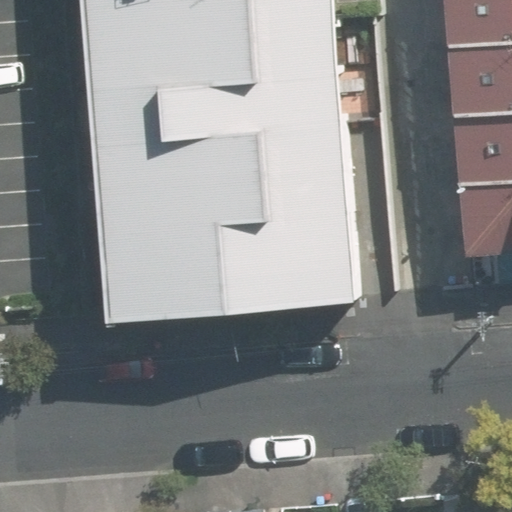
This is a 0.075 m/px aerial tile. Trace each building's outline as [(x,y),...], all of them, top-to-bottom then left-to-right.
[(316,0),(74,0),(99,279),(339,258),(316,0)] [(511,0),(447,0),(451,40),(511,34),(511,0)] [(511,34),(451,40),(457,109),(511,103),(511,34)] [(511,103),(457,109),(463,177),(511,172),(511,103)] [(511,172),(463,177),(469,246),(511,241),(511,172)]
